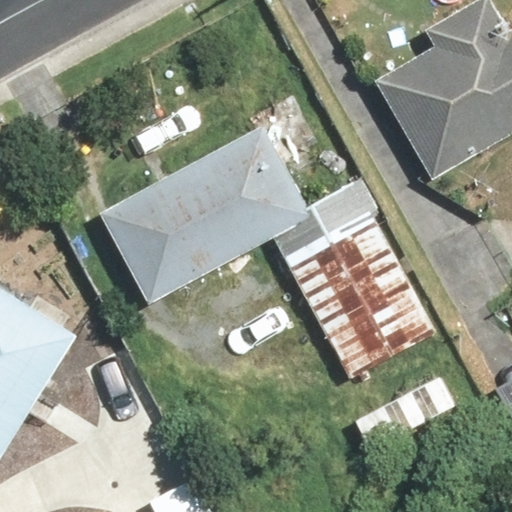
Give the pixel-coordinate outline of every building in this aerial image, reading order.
[(388,82),(445,182),(511,143),(511,9),(506,0),(501,0),(441,34),(449,48),(388,82)] [(266,109),(94,197),(145,294),(278,226),(350,367),(448,317),(367,161),(309,191),(266,109)] [(0,455),(83,324),(0,271),(0,455)] [(471,409),(456,377),(372,423),(387,451),(471,409)] [(511,384),(500,392),(511,412),(511,384)]
